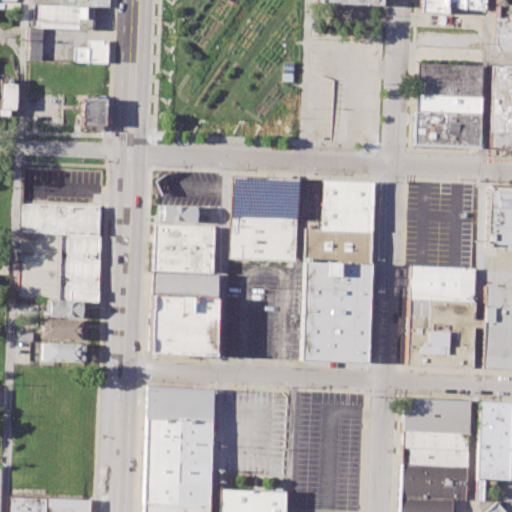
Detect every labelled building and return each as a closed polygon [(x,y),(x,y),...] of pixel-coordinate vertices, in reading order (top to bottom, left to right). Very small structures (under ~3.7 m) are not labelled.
[(484,0),(417,0),(417,11),(448,13),(448,9),(484,11),(484,0)] [(511,0),(493,0),(492,35),(511,36),(511,0)] [(34,3),(73,5),(95,6),(94,29),(33,26),(34,3)] [(107,40),(106,62),(72,61),(73,47),(87,47),(87,39),(107,40)] [(414,94),(415,63),(481,66),(479,97),(414,94)] [(511,66),(492,66),(488,147),(491,147),(511,147),(511,66)] [(0,83),(0,109),(14,110),(15,83),(0,83)] [(413,111),(414,94),(479,97),(478,113),(413,111)] [(81,97),(80,124),(104,125),(105,98),(81,97)] [(476,145),(412,142),(413,111),(478,113),(476,145)] [(231,176),(228,258),(296,261),(300,179),(231,176)] [(322,180),(371,182),(368,231),(319,230),(320,221),(322,180)] [(511,187),(511,246),(483,245),(486,187),(511,187)] [(21,203),(102,205),(101,233),(58,232),(20,231),(21,203)] [(160,205),(201,207),(200,223),(160,221),(160,205)] [(153,225),(151,270),(209,273),(212,228),(153,225)] [(58,232),(55,300),(17,297),(20,231),(58,232)] [(99,301),(80,301),(55,300),(58,232),(101,233),(99,301)] [(300,359),(303,264),(364,265),(362,361),(300,359)] [(406,265),(420,266),(453,267),(472,267),(471,302),(405,298),(406,265)] [(511,271),(482,270),(478,367),(511,368),(511,271)] [(151,297),(151,272),(215,274),(214,299),(151,297)] [(151,297),(214,299),(212,354),(149,352),(150,320),(151,297)] [(405,298),(471,302),(468,367),(403,364),(405,298)] [(48,299),(55,300),(80,301),(79,317),(47,316),(48,299)] [(80,320),(79,339),(39,338),(39,318),(80,320)] [(18,331),(32,332),(32,341),(17,340),(18,331)] [(83,343),(82,361),(40,360),(41,342),(83,343)] [(146,386),(142,511),(211,511),(216,389),(146,386)] [(402,398),(400,465),(466,467),(469,401),(402,398)] [(469,401),(511,402),(511,423),(510,463),(510,470),(500,470),(500,479),(466,477),(469,401)] [(400,465),(399,498),(465,501),(466,477),(466,467),(400,465)] [(280,511),(281,492),(218,489),(217,511),(280,511)] [(43,511),(44,497),(9,496),(8,511),(43,511)] [(87,511),(43,511),(44,497),(88,499),(87,511)] [(398,511),(399,498),(451,500),(451,511),(398,511)] [(479,511),(491,502),(499,511),(479,511)]
